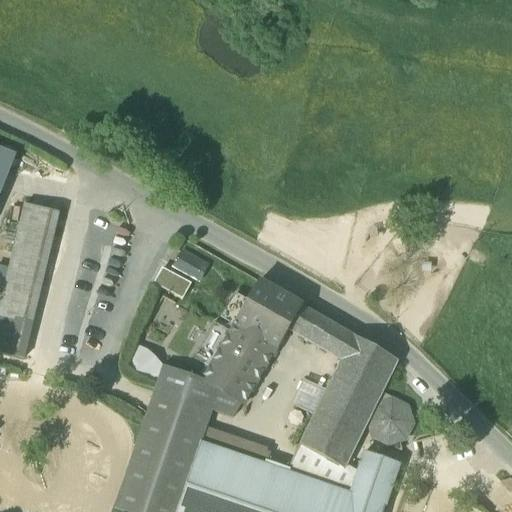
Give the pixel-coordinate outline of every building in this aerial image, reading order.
[(0,191),(15,156),(0,150),(0,191)] [(24,206),(0,304),(0,354),(24,360),(31,331),(59,214),(24,206)] [(205,268),(182,254),(174,268),(198,281),(205,268)] [(145,315),(156,287),(147,283),(136,311),(145,315)] [(258,283),(233,326),(275,350),(277,350),(288,331),(301,308),(258,283)] [(288,331),(325,354),(340,330),(301,308),(288,331)] [(195,356),(210,366),(229,333),(213,324),(195,356)] [(275,350),(233,326),(229,333),(210,366),(201,382),(200,383),(240,405),(242,406),(275,350)] [(325,354),(341,362),(353,337),(340,330),(325,354)] [(343,470),(367,423),(375,406),(397,362),(353,337),(341,362),(299,446),(343,470)] [(127,365),(150,376),(158,358),(135,347),(127,365)] [(162,367),(153,392),(209,412),(231,419),(240,405),(200,383),(201,382),(194,378),(162,367)] [(114,510),(119,511),(176,511),(200,443),(198,443),(203,431),(209,412),(153,392),(114,510)] [(390,401),(375,406),(367,423),(372,438),(373,439),(386,446),(388,446),(403,442),(404,440),(411,426),(412,424),(407,410),(405,408),(392,401),(390,401)] [(270,454),(203,431),(198,443),(200,443),(266,466),(270,454)] [(266,466),(200,443),(176,511),(382,511),(398,465),(364,453),(356,477),(350,495),(286,473),(266,466)] [(299,446),(286,473),(350,495),(356,477),(343,470),(299,446)]
